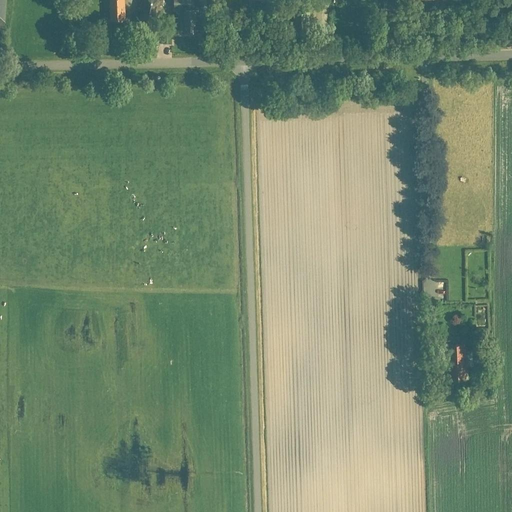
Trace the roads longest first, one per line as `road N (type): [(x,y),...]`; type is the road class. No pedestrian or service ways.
road 1 (unclassified): [(258,511),(245,63)]
road 2 (tertiary): [(245,63),(511,57)]
road 3 (tertiary): [(0,68),(245,63)]
